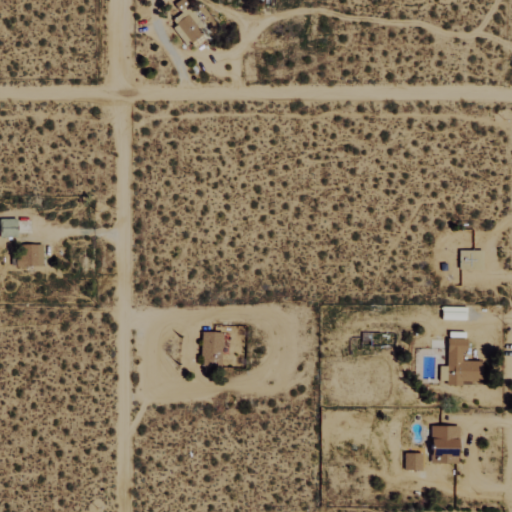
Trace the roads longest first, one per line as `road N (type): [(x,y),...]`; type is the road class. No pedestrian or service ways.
road 1 (residential): [(114,511),(117,0)]
road 2 (residential): [(0,93),(511,94)]
